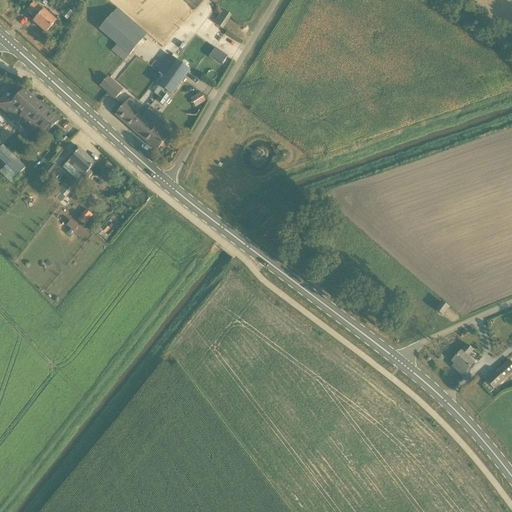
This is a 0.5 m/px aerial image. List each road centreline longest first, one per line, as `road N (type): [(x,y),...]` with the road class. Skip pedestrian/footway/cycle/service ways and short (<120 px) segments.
road 1 (primary): [(401,366),(165,185)]
road 2 (primary): [(165,185),(3,37)]
road 3 (unclassified): [(274,0),(165,185)]
road 4 (primary): [(511,474),(401,366)]
road 5 (unclassified): [(401,366),(424,341),(511,305)]
